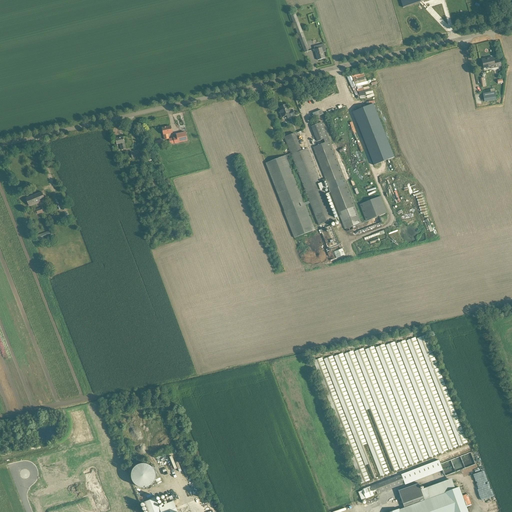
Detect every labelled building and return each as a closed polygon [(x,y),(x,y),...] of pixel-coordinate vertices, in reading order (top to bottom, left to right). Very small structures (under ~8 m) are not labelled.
[(291,16),(305,53),(309,51),(296,14),(291,16)] [(314,47),(316,55),(318,60),(325,58),(323,52),(326,51),(324,44),(314,47)] [(482,60),(483,65),(484,68),(491,67),(491,68),(501,66),(500,60),(494,61),(493,57),(482,60)] [(355,96),(362,93),(358,82),(351,85),(355,96)] [(483,94),(484,102),(496,100),(495,92),(483,94)] [(287,115),(288,118),(295,116),(293,110),(290,111),(287,104),(279,107),(281,113),(280,113),(282,117),(287,115)] [(371,104),(350,112),(371,165),(391,157),(371,104)] [(345,229),(361,223),(322,123),(312,127),(317,141),(323,139),(325,143),(313,147),(325,179),(320,181),(308,148),(302,151),(295,133),(285,137),(286,142),(291,154),(266,163),(284,211),(294,238),(315,230),(287,158),(292,156),(318,225),(338,218),(329,193),(325,195),(323,190),(326,188),(324,182),(326,181),(338,213),(345,229)] [(173,133),(172,131),(171,126),(162,128),(163,133),(164,133),(165,140),(169,139),(168,134),(173,133)] [(174,138),(175,144),(188,141),(186,132),(176,134),(177,137),(174,138)] [(115,139),(117,144),(120,144),(122,150),(126,149),(125,143),(123,137),(115,139)] [(131,152),(132,159),(140,157),(139,150),(131,152)] [(26,198),(28,203),(29,206),(45,199),(42,192),(26,198)] [(360,204),(366,221),(387,213),(381,196),(360,204)] [(339,244),(331,226),(321,230),(328,248),(339,244)] [(51,231),(37,236),(39,239),(52,235),(52,234),(51,233),(51,231)] [(337,258),(346,255),(344,249),(335,251),(337,258)] [(424,339),(314,361),(360,482),(464,442),(424,339)] [(420,478),(443,469),(445,476),(476,464),(471,452),(441,464),(439,460),(362,490),(366,499),(374,496),(373,493),(376,492),(377,494),(420,478)] [(138,486),(140,487),(142,488),(145,488),(147,487),(149,486),(151,485),(153,484),(154,482),(155,479),(156,477),(156,475),(155,472),(155,470),(153,468),(152,467),(150,465),(148,464),(145,464),(143,464),(141,464),(139,464),(137,466),(135,467),(134,468),(133,470),(132,472),(132,474),(132,475),(132,477),(132,478),(132,480),(133,481),(134,483),(135,484),(136,485),(138,486)] [(399,509),(390,511),(468,511),(459,487),(425,499),(419,483),(398,491),(400,496),(399,496),(400,498),(401,498),(404,507),(399,509)] [(146,503),(149,511),(178,511),(174,501),(164,505),(164,506),(160,508),(156,499),(146,503)] [(217,502),(204,505),(206,511),(216,511),(219,511),(217,502)]
